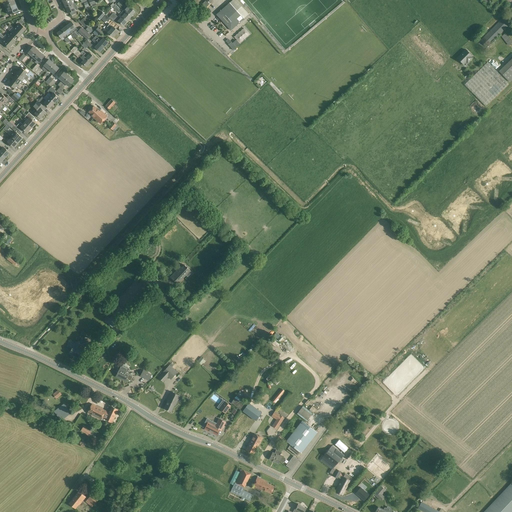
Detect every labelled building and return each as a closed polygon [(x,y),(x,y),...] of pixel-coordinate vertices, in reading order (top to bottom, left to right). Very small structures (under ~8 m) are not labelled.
[(7,0),(3,2),(6,8),(15,4),(13,0),(7,0)] [(249,14),(236,0),(232,0),(217,14),(231,30),(249,14)] [(72,5),(65,8),(68,13),(70,13),(75,10),(78,9),(75,3),(72,5)] [(18,11),(15,4),(6,8),(8,14),(18,11)] [(120,14),(121,12),(118,10),(119,8),(115,4),(112,7),(120,14)] [(128,5),(124,10),(126,12),(132,16),(136,12),(130,7),(128,5)] [(101,11),(96,16),(100,20),(105,14),(101,11)] [(113,12),(109,17),(113,21),(118,17),(113,12)] [(126,12),(122,16),(128,21),(132,16),(126,12)] [(128,21),(122,16),(118,21),(123,26),(128,21)] [(509,25),(504,20),(502,18),(480,41),(487,47),(509,25)] [(18,25),(16,27),(23,32),(26,29),(17,21),(16,23),(18,25)] [(66,26),(75,37),(77,35),(75,32),(77,30),(76,27),(71,22),(66,26)] [(118,31),(113,27),(109,24),(107,27),(110,30),(108,33),(113,37),(118,31)] [(73,38),(75,37),(66,26),(62,29),(66,35),(68,37),(70,35),(73,38)] [(11,33),(10,35),(16,40),(19,36),(11,29),(9,27),(7,29),(11,33)] [(13,27),(11,29),(19,36),(23,32),(16,27),(15,29),(13,27)] [(90,36),(81,28),(78,32),(87,39),(90,36)] [(68,37),(66,35),(62,29),(57,33),(61,39),(64,37),(65,39),(64,39),(67,43),(70,40),(68,37)] [(511,42),(511,41),(505,33),(501,36),(508,46),(511,42)] [(1,34),(0,34),(0,36),(5,40),(5,41),(3,43),(6,45),(7,46),(9,48),(13,44),(6,39),(4,37),(1,34)] [(6,35),(4,37),(13,44),(16,40),(10,35),(8,37),(6,35)] [(96,36),(94,38),(104,47),(108,43),(103,38),(101,41),(96,36)] [(104,47),(94,38),(92,40),(97,45),(95,47),(100,52),(104,47)] [(229,39),(227,42),(229,44),(228,44),(234,50),(239,45),(235,41),(232,43),(229,39)] [(31,55),(34,58),(39,51),(33,47),(28,53),(26,55),(29,57),(31,55)] [(465,49),(457,58),(463,64),(466,61),(467,63),(472,58),(471,57),(472,56),(465,49)] [(79,56),(84,60),(79,65),(82,68),(85,65),(87,67),(91,62),(81,53),(80,53),(77,50),(74,54),(78,58),(79,56)] [(39,51),(34,58),(36,60),(35,62),(37,64),(39,62),(44,56),(39,51)] [(82,51),(81,53),(91,62),(95,58),(90,53),(88,55),(82,51)] [(511,58),(499,71),(510,82),(511,79),(511,58)] [(44,65),(49,70),(54,64),(49,60),(44,65)] [(508,84),(487,62),(464,84),(485,106),(508,84)] [(59,68),(54,64),(49,70),(54,74),(59,68)] [(29,73),(22,68),(19,72),(28,79),(29,77),(27,75),(29,73)] [(28,79),(19,72),(16,76),(22,81),(24,79),(26,81),(28,79)] [(62,80),(58,85),(60,87),(64,82),(69,77),(64,72),(59,78),(62,80)] [(22,81),(16,76),(13,80),(21,87),(23,85),(21,83),(22,81)] [(60,87),(57,91),(61,95),(63,92),(63,91),(61,90),(64,87),(66,84),(69,86),(74,81),(69,77),(64,82),(60,87)] [(20,89),(21,87),(13,80),(9,84),(16,89),(18,87),(20,89)] [(15,93),(9,87),(7,90),(13,96),(15,93)] [(49,98),(54,103),(59,98),(54,93),(56,91),(51,87),(47,92),(51,95),(49,98)] [(0,96),(0,99),(5,104),(6,102),(8,104),(10,102),(12,104),(14,101),(8,95),(6,97),(2,94),(0,96)] [(50,108),(54,103),(49,98),(47,101),(42,97),(38,102),(42,106),(43,106),(45,104),(50,108)] [(110,110),(115,103),(111,99),(105,106),(110,110)] [(41,108),(42,106),(38,102),(34,107),(38,110),(35,113),(41,118),(46,113),(41,108)] [(94,118),(100,110),(100,111),(94,106),(89,112),(94,117),(94,118)] [(107,116),(100,110),(94,118),(100,124),(107,116)] [(32,128),(36,123),(33,120),(35,118),(29,112),(24,117),(27,120),(25,122),(32,128)] [(32,128),(25,122),(23,125),(20,122),(16,127),(22,133),(24,130),(28,133),(32,128)] [(117,126),(113,122),(109,127),(113,130),(117,126)] [(16,133),(12,137),(19,143),(23,138),(17,133),(16,133)] [(14,148),(19,143),(12,137),(10,140),(7,138),(6,140),(8,142),(14,148)] [(0,147),(2,150),(0,151),(0,153),(5,158),(10,153),(3,147),(5,144),(1,141),(0,139),(1,140),(0,141),(0,147)] [(15,265),(17,262),(10,256),(7,260),(15,265)] [(178,269),(170,277),(178,283),(186,275),(187,276),(192,272),(190,270),(184,264),(179,270),(178,269)] [(144,278),(142,280),(141,280),(139,283),(136,280),(118,299),(119,303),(119,304),(126,311),(149,287),(148,286),(150,284),(148,282),(149,282),(146,279),(146,280),(144,278)] [(120,328),(125,325),(121,319),(116,324),(120,328)] [(73,346),(70,353),(80,358),(83,351),(82,351),(85,347),(83,346),(83,345),(75,341),(73,346)] [(201,365),(205,360),(200,357),(196,361),(201,365)] [(120,368),(116,376),(126,381),(129,374),(125,372),(128,368),(120,364),(118,367),(120,368)] [(163,372),(158,377),(163,382),(168,377),(171,379),(178,372),(170,365),(163,372)] [(141,374),(140,376),(149,380),(151,375),(143,370),(143,371),(141,374)] [(282,389),(273,400),(275,402),(284,390),(282,389)] [(164,408),(171,412),(174,405),(175,406),(180,395),(171,391),(166,401),(167,402),(164,408)] [(240,410),(246,402),(236,395),(231,403),(240,410)] [(229,404),(221,399),(218,404),(225,409),(229,404)] [(71,413),(67,408),(68,408),(64,403),(54,411),(57,416),(58,416),(61,420),(71,413)] [(106,420),(112,423),(118,409),(112,406),(109,412),(92,403),(87,413),(101,420),(102,418),(106,420)] [(261,412),(248,403),(242,411),(255,420),(261,412)] [(275,412),(272,416),(277,419),(273,426),(277,429),(284,418),(275,412)] [(207,419),(203,427),(205,428),(205,429),(217,435),(220,429),(221,430),(225,422),(219,419),(217,424),(207,419)] [(287,442),(283,447),(286,450),(287,448),(297,456),(300,452),(301,453),(317,432),(302,421),(286,441),(287,442)] [(88,435),(91,430),(84,426),(81,430),(88,435)] [(254,433),(252,439),(255,441),(253,444),(257,447),(258,447),(262,437),(254,433)] [(255,441),(252,439),(250,443),(246,450),(254,454),(257,447),(253,444),(255,441)] [(329,449),(324,456),(336,465),(341,458),(329,449)] [(272,452),(269,459),(278,463),(280,461),(283,462),(285,458),(282,456),(282,457),(279,456),(281,452),(276,450),(274,453),(272,452)] [(293,456),(286,465),(291,469),(298,460),(293,456)] [(235,483),(230,492),(250,501),(253,495),(243,490),(244,487),(245,488),(251,474),(241,469),(235,483)] [(341,479),(335,491),(343,495),(350,481),(350,480),(352,477),(344,473),(343,477),(341,479)] [(267,481),(258,477),(253,485),(252,488),(255,490),(257,487),(271,493),(274,486),(267,483),(267,481)] [(511,511),(511,481),(483,511),(511,511)] [(381,486),(374,494),(376,496),(381,500),(384,496),(382,494),(386,490),(381,486)] [(86,497),(78,491),(69,503),(75,508),(79,504),(80,504),(86,497)] [(92,494),(88,499),(94,504),(99,499),(92,494)] [(424,511),(439,511),(421,502),(417,508),(424,511)]
